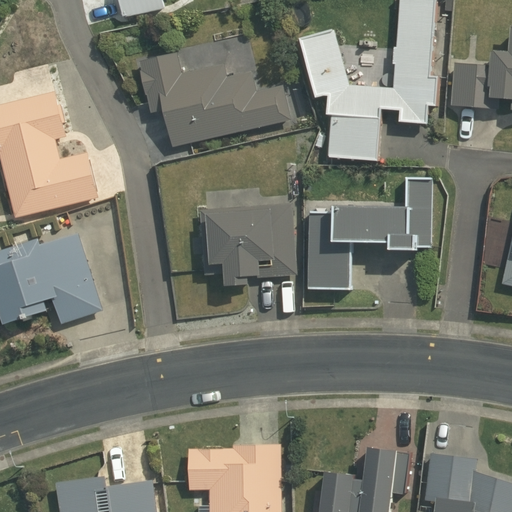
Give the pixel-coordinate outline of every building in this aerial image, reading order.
[(119,0),(123,18),(166,8),(164,0),(119,0)] [(438,76),(430,76),(435,0),(399,0),(396,46),(393,46),(392,63),(395,63),(393,87),(350,84),(333,28),(298,37),(314,97),(322,95),(326,95),(324,114),(330,114),(328,156),(378,160),(381,108),(399,109),(398,121),(428,123),(428,105),(436,105),(438,76)] [(455,62),(452,103),(498,107),(499,97),(511,97),(510,109),(511,109),(511,24),(508,24),(507,50),(489,48),(488,65),(455,62)] [(151,113),(162,110),(171,150),(295,120),(285,81),(258,87),(253,68),(228,74),(225,61),(184,70),(179,50),(139,60),(141,69),(139,69),(145,94),(146,94),(151,113)] [(58,105),(55,92),(0,105),(0,155),(15,218),(99,198),(88,153),(60,159),(55,140),(67,137),(63,123),(67,123),(62,104),(58,105)] [(387,240),(387,247),(414,248),(414,245),(433,245),(434,176),(405,176),(404,205),(330,203),(330,210),(309,210),(308,287),(351,288),(352,240),(387,240)] [(294,204),(201,209),(205,273),(222,272),(223,285),(249,283),(248,275),(257,275),(257,277),(298,275),(294,204)] [(511,232),(501,283),(511,285),(511,232)] [(38,237),(0,248),(0,316),(2,323),(55,306),(62,324),(105,311),(79,233),(40,244),(38,237)] [(282,511),(281,444),(234,445),(234,449),(189,449),(190,490),(211,490),(211,506),(199,506),(198,511),(282,511)] [(390,511),(393,494),(405,496),(411,451),(366,445),(361,477),(353,476),(353,473),(323,469),(317,511),(390,511)] [(478,458),(431,451),(424,498),(434,500),(432,511),(511,511),(511,481),(476,469),(478,458)] [(156,511),(153,480),(107,486),(106,475),(57,481),(60,511),(156,511)]
